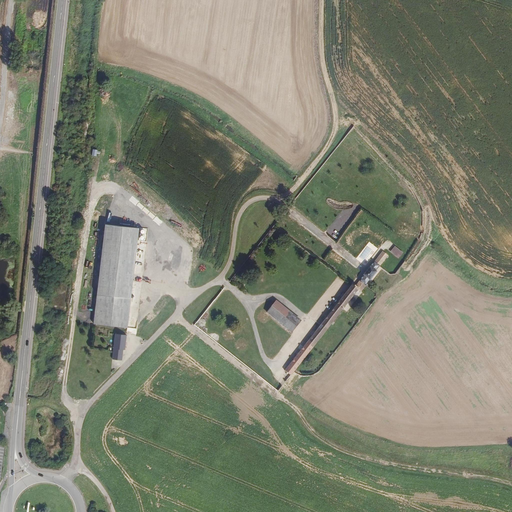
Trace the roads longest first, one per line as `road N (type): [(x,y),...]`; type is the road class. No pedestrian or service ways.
road 1 (secondary): [(62,0),(16,429)]
road 2 (track): [(175,314),(293,405),(315,435),(350,453),(511,486)]
road 3 (track): [(319,0),(335,115),(328,143),(292,191),(241,209),(229,263),(175,314)]
road 4 (track): [(83,410),(64,384),(96,162)]
road 5 (track): [(293,405),(415,468)]
road 6 (track): [(175,314),(83,410)]
road 7 (track): [(0,131),(12,0)]
